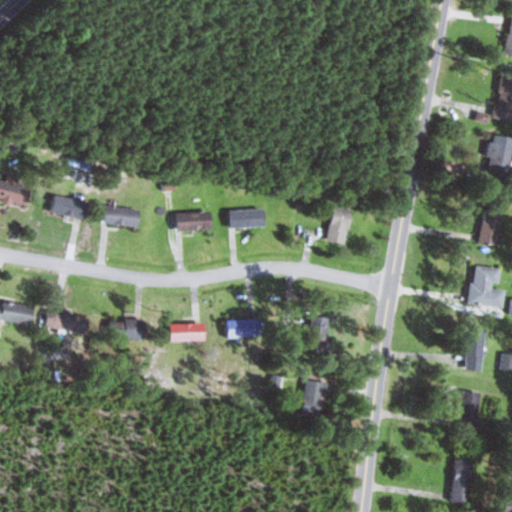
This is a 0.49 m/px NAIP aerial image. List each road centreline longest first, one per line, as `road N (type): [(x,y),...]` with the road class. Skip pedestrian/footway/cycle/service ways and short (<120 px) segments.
road 1 (residential): [(362,511),(390,287),(444,0)]
road 2 (residential): [(390,287),(288,265),(185,281),(0,253)]
